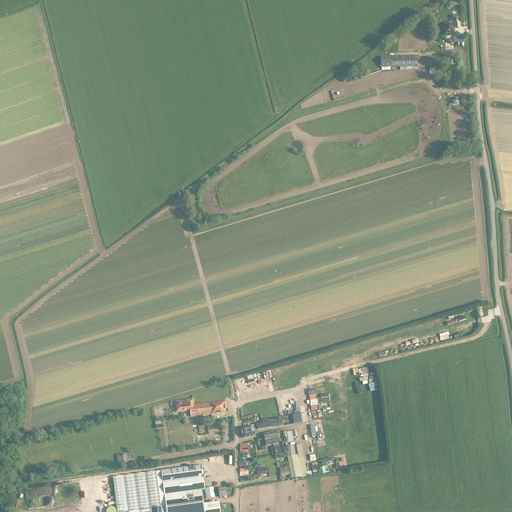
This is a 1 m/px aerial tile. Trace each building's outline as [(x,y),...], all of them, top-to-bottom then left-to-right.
[(454,27),(457,27),(456,22),(442,23),(443,35),(453,34),(453,31),(454,31),(454,27)] [(380,59),(378,59),(378,66),(381,66),(381,70),(389,70),(389,66),(417,65),(417,60),(416,55),(380,56),(380,59)] [(426,57),(427,65),(447,64),(446,56),(426,57)] [(428,65),(429,74),(439,74),(438,65),(428,65)] [(175,412),(189,411),(190,416),(210,414),(225,413),(223,401),(209,403),(193,405),(192,398),(173,400),(175,412)] [(299,412),(297,413),(291,413),(293,423),(301,422),(299,412)] [(260,423),(255,424),(256,429),(257,429),(281,425),(282,425),(281,418),(278,419),(278,416),(268,418),(269,421),(260,423)] [(249,425),(241,427),(241,430),(243,438),(249,436),(252,436),(252,434),(251,431),(253,431),(253,430),(256,429),(255,424),(250,425),(249,425)] [(275,431),(263,433),(265,446),(277,443),(275,431)] [(289,470),(290,474),(290,478),(306,475),(301,444),(285,447),(286,452),(287,461),(289,468),(289,470)] [(288,468),(289,468),(287,461),(283,462),(284,467),(279,468),(279,471),(288,469),(288,468)] [(160,471),(112,477),(116,511),(219,511),(219,504),(203,506),(202,499),(219,497),(226,496),(226,493),(227,492),(227,491),(226,490),(225,490),(225,488),(218,489),(217,486),(204,488),(201,465),(160,470),(160,471)] [(260,467),(257,467),(257,472),(257,477),(260,477),(260,474),(260,472),(266,472),(267,472),(267,467),(260,467)]
